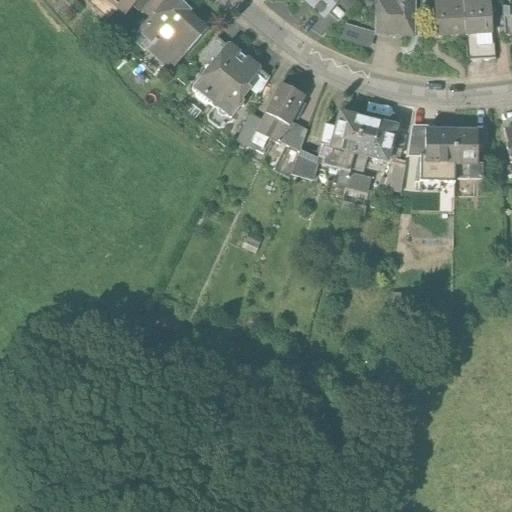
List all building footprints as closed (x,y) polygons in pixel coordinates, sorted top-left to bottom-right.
[(105,0),(118,11),(127,6),(131,9),(138,0),(105,0)] [(138,0),(131,9),(139,14),(151,0),(138,0)] [(175,0),(169,0),(132,42),(164,72),(183,52),(187,56),(207,34),(189,17),(191,15),(175,0)] [(303,0),(324,19),(327,16),(341,0),(303,0)] [(361,0),(341,0),(327,16),(337,26),(361,0)] [(392,0),(393,2),(376,2),(375,38),(410,39),(411,0),(392,0)] [(448,0),(449,10),(462,9),(461,0),(448,0)] [(487,0),(461,0),(462,9),(463,38),(490,36),(487,0)] [(511,11),(511,0),(500,0),(503,42),(511,41),(511,11)] [(449,10),(435,11),(436,39),(463,38),(462,9),(449,10)] [(492,36),(463,38),(466,64),(494,63),(492,36)] [(218,40),(201,60),(209,67),(213,62),(214,63),(227,47),(218,40)] [(229,46),(227,47),(214,63),(213,62),(209,67),(191,90),(192,94),(226,120),(230,119),(242,104),(240,103),(249,92),(250,91),(247,88),(259,72),(259,70),(229,46)] [(259,72),(247,88),(250,91),(249,92),(254,96),(262,94),(269,80),(259,72)] [(262,123),(256,135),(280,147),(293,121),(296,123),(304,107),(301,106),(304,99),(281,87),(262,123)] [(364,121),(340,115),(336,131),(325,128),(320,148),(326,149),(355,157),(364,121)] [(250,117),(236,145),(248,151),(256,135),(262,123),(250,117)] [(395,130),(364,121),(355,157),(386,165),(395,130)] [(511,131),(503,134),(507,148),(504,151),(511,179),(511,178),(511,131)] [(454,134),(434,134),(434,168),(454,168),(454,134)] [(476,134),(454,134),(454,168),(454,184),(480,184),(480,169),(476,169),(476,134)] [(355,157),(326,149),(322,162),(342,168),(337,187),(346,189),(350,176),(355,157)] [(317,159),(300,153),(291,177),(310,183),(317,159)] [(370,181),(350,176),(346,189),(367,194),(370,181)]
